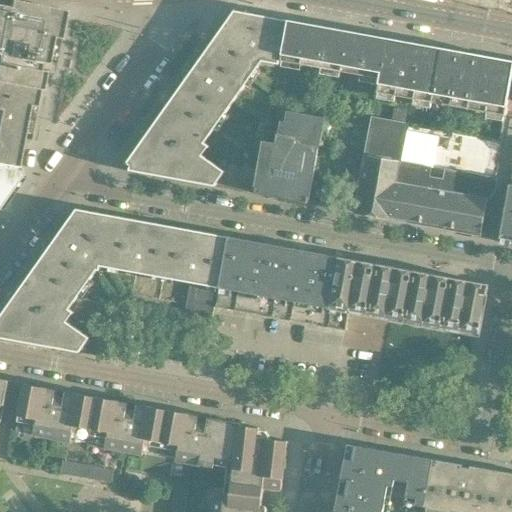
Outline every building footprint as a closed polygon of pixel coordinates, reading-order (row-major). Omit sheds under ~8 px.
[(31,26),(34,13),(0,6),(0,55),(37,63),(44,28),(31,26)] [(287,21),(235,11),(209,47),(246,73),(252,65),(257,69),(262,62),(279,65),(280,61),(287,21)] [(351,32),(287,21),(280,61),(344,73),(351,32)] [(389,39),(351,32),(344,73),(381,79),(389,39)] [(444,49),(389,39),(381,79),(378,93),(434,103),(444,49)] [(209,47),(177,92),(214,118),(220,110),(225,114),(246,85),(241,81),(246,73),(209,47)] [(462,52),(444,49),(434,103),(452,106),(462,52)] [(479,55),(462,52),(452,106),(469,109),(479,55)] [(17,165),(29,106),(34,107),(34,108),(35,108),(42,71),(41,71),(36,70),(37,63),(0,55),(0,162),(17,165)] [(511,61),(479,55),(469,109),(506,116),(511,78),(511,61)] [(177,92),(126,164),(130,166),(129,171),(142,173),(148,163),(158,170),(162,166),(169,171),(165,177),(256,194),(256,193),(260,174),(244,162),(240,168),(231,162),(224,171),(202,156),(209,147),(204,143),(214,130),(208,126),(214,118),(177,92)] [(310,203),(325,119),(287,111),(286,122),(283,122),(278,146),(265,143),(260,174),(256,193),(310,203)] [(409,124),(392,121),(374,117),(356,212),(481,235),(487,199),(493,192),(495,180),(447,171),(445,182),(431,179),(433,168),(402,163),(409,124)] [(0,203),(20,175),(17,167),(17,165),(0,162),(0,203)] [(511,240),(511,185),(509,185),(500,238),(511,240)] [(109,261),(115,228),(106,226),(108,215),(77,209),(43,257),(80,284),(85,276),(90,280),(97,270),(100,271),(102,260),(109,261)] [(164,271),(172,227),(117,217),(115,228),(109,261),(120,263),(119,270),(154,276),(155,270),(164,271)] [(219,288),(229,237),(172,227),(164,271),(174,273),(173,280),(190,283),(185,311),(135,302),(132,318),(210,332),(218,288),(219,288)] [(271,318),(284,247),(229,237),(219,288),(216,308),(271,318)] [(327,328),(340,257),(284,247),(271,318),(327,328)] [(69,309),(79,296),(74,292),(80,284),(43,257),(0,317),(0,338),(6,339),(13,330),(23,337),(26,332),(34,338),(30,344),(98,356),(104,348),(103,347),(125,316),(128,301),(118,299),(90,338),(67,322),(74,313),(69,309)] [(345,331),(349,312),(358,261),(340,257),(327,328),(345,331)] [(366,315),(376,264),(358,261),(349,312),(366,315)] [(385,318),(395,267),(376,264),(366,315),(385,318)] [(403,321),(412,271),(395,267),(385,318),(403,321)] [(421,325),(430,274),(412,271),(403,321),(421,325)] [(441,328),(450,277),(430,274),(421,325),(441,328)] [(459,332),(469,281),(450,277),(441,328),(459,332)] [(480,330),(487,290),(483,283),(469,281),(459,332),(474,334),(480,330)] [(0,423),(1,421),(8,381),(0,379),(0,423)] [(73,432),(90,435),(97,397),(66,392),(65,399),(55,397),(56,390),(25,384),(18,422),(36,425),(34,435),(71,442),(73,432)] [(128,403),(97,397),(90,435),(107,438),(105,448),(143,455),(145,445),(162,448),(168,410),(138,405),(136,411),(127,410),(128,403)] [(199,416),(168,410),(162,448),(178,451),(176,461),(214,468),(216,457),(235,461),(241,426),(241,423),(209,417),(207,424),(198,423),(199,416)] [(259,428),(241,426),(235,461),(232,483),(264,487),(264,488),(281,490),(287,441),(257,438),(259,428)] [(435,460),(353,445),(347,444),(346,450),(341,477),(389,486),(394,487),(395,480),(409,482),(406,497),(417,498),(416,505),(427,507),(435,460)] [(462,465),(435,460),(427,507),(426,510),(439,511),(454,511),(489,511),(497,471),(470,466),(470,468),(462,467),(462,465)] [(61,473),(111,483),(114,470),(64,461),(61,473)] [(511,511),(511,473),(497,471),(489,511),(511,511)] [(389,486),(341,477),(338,495),(385,504),(389,486)] [(260,511),(264,488),(264,487),(232,483),(226,482),(224,500),(213,499),(211,511),(260,511)] [(185,511),(188,490),(175,488),(172,511),(185,511)] [(338,495),(334,511),(383,511),(385,504),(338,495)]
